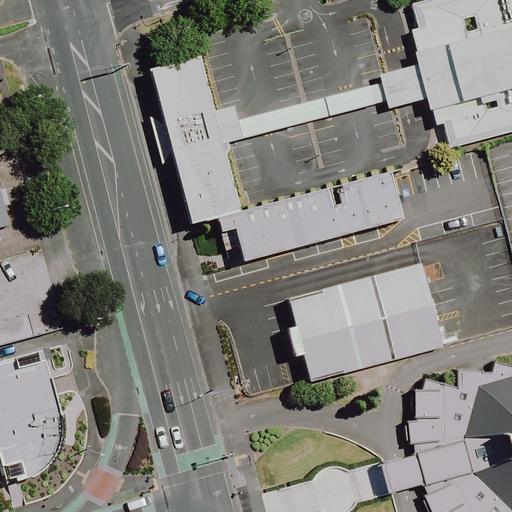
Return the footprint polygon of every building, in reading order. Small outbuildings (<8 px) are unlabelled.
[(511,0),(399,0),(396,1),(411,53),(421,90),(436,142),(511,120),(511,0)] [(187,48),(136,60),(176,214),(226,201),(210,138),(200,102),(187,48)] [(218,97),(200,102),(210,138),(227,133),(227,131),(373,95),(376,103),(421,90),(411,53),(365,67),(367,74),(221,109),(218,97)] [(383,177),(205,226),(208,239),(222,236),(231,269),(396,224),(383,177)] [(431,261),(293,298),(315,379),(453,342),(431,261)] [(0,335),(25,328),(21,314),(0,320),(0,335)] [(55,333),(0,349),(0,472),(17,468),(34,456),(46,438),(47,413),(38,372),(64,366),(55,333)] [(446,511),(511,511),(511,361),(419,388),(417,452),(381,462),(391,494),(425,484),(446,511)]
